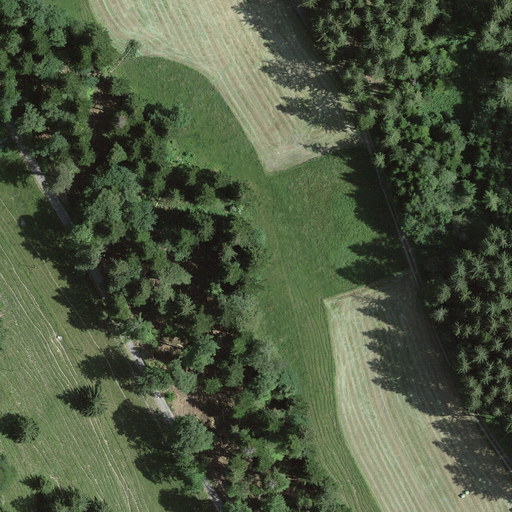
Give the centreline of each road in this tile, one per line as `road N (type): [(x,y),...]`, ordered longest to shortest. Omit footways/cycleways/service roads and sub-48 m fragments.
road 1 (track): [(511,470),(470,408),(357,107),(295,0)]
road 2 (unclassified): [(224,511),(0,102)]
